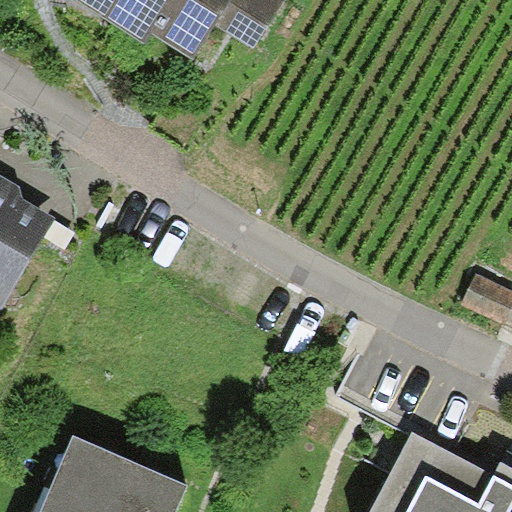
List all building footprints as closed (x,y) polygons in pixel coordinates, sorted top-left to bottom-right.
[(68,0),(144,46),(150,35),(195,62),(216,28),(256,52),(288,0),(68,0)] [(0,146),(2,144),(0,142),(0,308),(3,310),(55,221),(23,202),(19,189),(0,176),(0,146)] [(511,294),(478,279),(464,309),(504,326),(511,307),(511,294)] [(495,477),(417,436),(375,511),(511,511),(511,470),(501,465),(495,477)] [(179,511),(188,492),(77,446),(48,511),(179,511)]
